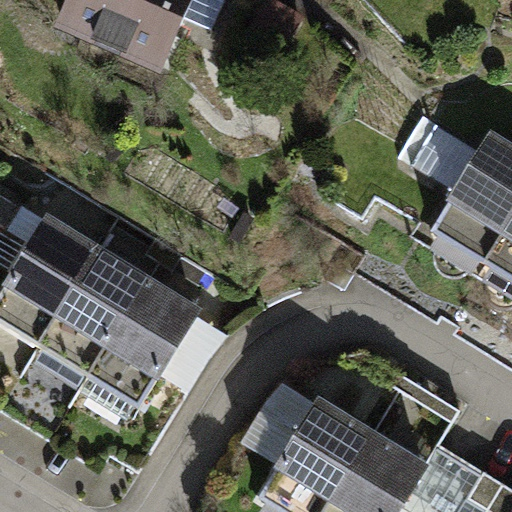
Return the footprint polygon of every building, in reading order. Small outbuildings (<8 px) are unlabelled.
[(199,0),(70,0),(54,37),(161,85),(199,0)] [(430,120),(409,151),(449,178),(470,147),(430,120)] [(511,227),(511,142),(493,130),(433,231),(489,265),(511,227)] [(94,259),(43,227),(0,296),(0,321),(42,346),(94,259)] [(511,227),(489,265),(511,278),(511,227)] [(143,288),(94,259),(42,346),(92,375),(143,288)] [(193,318),(143,288),(92,375),(142,405),(193,318)] [(329,511),(372,442),(318,409),(263,500),(282,511),(329,511)] [(392,511),(418,470),(372,442),(329,511),(392,511)]
